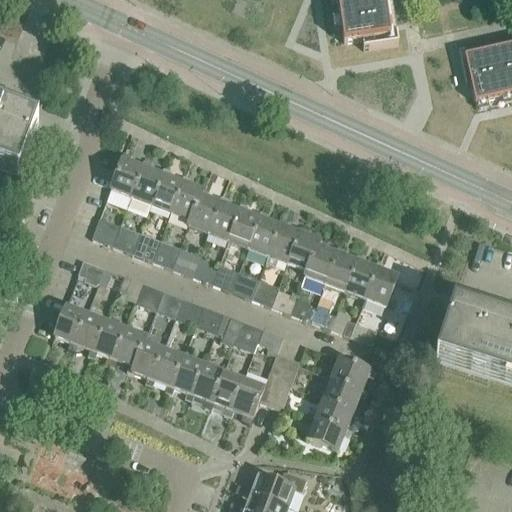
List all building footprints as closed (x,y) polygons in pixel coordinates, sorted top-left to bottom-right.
[(336,0),(343,47),(361,44),(390,40),(384,0),(336,0)] [(511,49),(459,62),(463,79),(468,78),(471,89),(472,97),(475,107),(511,98),(511,49)] [(36,130),(0,115),(0,172),(17,180),(36,130)] [(142,174),(140,173),(127,168),(130,162),(122,159),(119,167),(121,168),(110,197),(130,204),(142,174)] [(162,181),(160,180),(147,175),(149,170),(142,167),(140,173),(142,174),(130,204),(150,212),(162,181)] [(169,219),(181,188),(180,188),(167,183),(169,178),(162,175),(160,180),(162,181),(150,212),(169,219)] [(189,227),(201,196),(187,191),(189,185),(182,183),(180,188),(181,188),(169,219),(189,227)] [(207,240),(219,209),(217,209),(204,204),(206,198),(201,196),(189,227),(187,233),(207,240)] [(239,217),(237,216),(224,211),(226,205),(219,203),(217,209),(219,209),(207,240),(227,248),(239,217)] [(258,224),(256,223),(244,219),(246,213),(239,211),(237,216),(239,217),(227,248),(247,255),(258,224)] [(266,263),(278,232),(276,231),(264,227),(266,221),(258,218),(256,223),(258,224),(247,255),(266,263)] [(112,252),(119,233),(99,225),(91,244),(112,252)] [(286,270),(298,239),(296,239),(284,234),(286,228),(278,226),(276,231),(278,232),(266,263),(286,270)] [(132,260),(140,238),(120,231),(120,233),(119,233),(112,252),(132,260)] [(299,295),(317,247),(304,242),(306,236),(299,233),(296,239),(298,239),(286,270),(303,277),(297,295),(299,295)] [(151,267),(159,246),(140,238),(132,260),(151,267)] [(171,275),(179,253),(159,246),(151,267),(171,275)] [(336,260),(334,259),(321,255),(323,249),(317,247),(299,295),(307,298),(309,291),(320,295),(321,291),(324,292),(336,260)] [(192,283),(197,268),(200,261),(179,253),(171,275),(192,283)] [(355,268),(354,267),(341,262),(343,256),(336,254),(334,259),(336,260),(324,292),(344,299),(355,268)] [(363,307),(375,275),(373,274),(361,270),(363,264),(356,261),(354,267),(355,268),(344,299),(363,307)] [(98,288),(103,274),(83,266),(77,280),(98,288)] [(211,290),(218,271),(211,268),(210,272),(197,268),(192,283),(211,290)] [(384,314),(395,283),(380,278),(383,272),(375,269),(373,274),(375,275),(363,307),(360,316),(370,320),(374,311),(384,314)] [(231,297),(238,278),(218,271),(211,290),(231,297)] [(117,296),(123,281),(103,274),(98,288),(117,296)] [(251,305),(258,286),(238,278),(231,297),(251,305)] [(137,304),(142,289),(123,281),(117,296),(137,304)] [(270,312),(277,295),(278,293),(258,286),(251,305),(270,312)] [(156,312),(162,297),(142,289),(137,304),(156,312)] [(290,320),(296,306),(288,303),(290,299),(277,295),(270,312),(290,320)] [(175,325),(182,304),(162,297),(156,312),(157,312),(155,317),(175,325)] [(310,328),(315,314),(308,311),(309,307),(297,302),(296,306),(290,320),(310,328)] [(194,332),(202,312),(182,304),(175,325),(194,332)] [(73,351),(85,320),(65,312),(53,343),(69,349),(66,354),(74,357),(76,352),(73,351)] [(214,340),(222,319),(202,312),(194,332),(214,340)] [(330,335),(335,321),(315,314),(310,328),(330,335)] [(511,332),(452,314),(435,364),(511,388),(511,332)] [(350,343),(357,323),(337,315),(335,321),(330,335),(350,343)] [(237,341),(243,327),(222,319),(214,340),(221,342),(220,347),(233,352),(237,341)] [(94,359),(106,328),(85,320),(73,351),(76,352),(89,357),(87,362),(94,365),(96,359),(94,359)] [(375,336),(368,334),(370,328),(357,323),(350,343),(370,350),(375,336)] [(256,348),(262,335),(243,327),(237,341),(256,348)] [(113,366),(125,335),(106,328),(94,359),(96,359),(109,364),(107,369),(114,372),(115,367),(113,366)] [(131,379),(145,342),(125,335),(113,366),(115,367),(128,372),(126,377),(131,379)] [(275,362),(275,360),(282,342),(262,335),(256,348),(265,352),(263,358),(275,362)] [(151,387),(163,356),(144,349),(146,343),(145,342),(131,379),(146,385),(144,390),(151,393),(153,388),(151,387)] [(171,394),(183,363),(163,356),(151,387),(153,388),(165,392),(163,397),(171,400),(173,395),(171,394)] [(290,391),(297,372),(298,369),(275,360),(275,362),(267,382),(290,391)] [(189,407),(202,371),(183,363),(171,394),(173,395),(186,400),(184,405),(189,407)] [(372,385),(374,378),(367,375),(366,376),(337,365),(329,385),(360,398),(361,395),(366,383),(372,385)] [(208,415),(222,378),(202,371),(189,407),(191,408),(191,407),(200,410),(202,413),(208,415)] [(230,417),(242,386),(222,378),(208,415),(210,416),(210,414),(220,417),(222,421),(229,423),(232,417),(230,417)] [(280,417),(290,391),(267,382),(262,393),(257,408),(280,417)] [(364,405),(366,400),(366,398),(361,395),(360,398),(329,385),(321,405),(352,418),(353,415),(358,402),(364,405)] [(257,408),(262,393),(242,386),(230,417),(232,417),(244,422),(242,428),(249,430),(253,422),(251,422),(257,408)] [(356,424),(359,417),(353,415),(352,418),(321,405),(313,425),(344,437),(345,434),(350,422),(356,424)] [(348,444),(350,439),(351,437),(345,434),(344,437),(313,425),(305,445),(337,457),(343,442),(348,444)] [(279,511),(287,511),(294,495),(301,498),(306,486),(283,477),(278,489),(256,481),(251,496),(249,500),(279,511)] [(248,504),(249,500),(251,496),(237,491),(234,498),(248,504)] [(279,511),(249,500),(248,504),(244,511),(279,511)]
